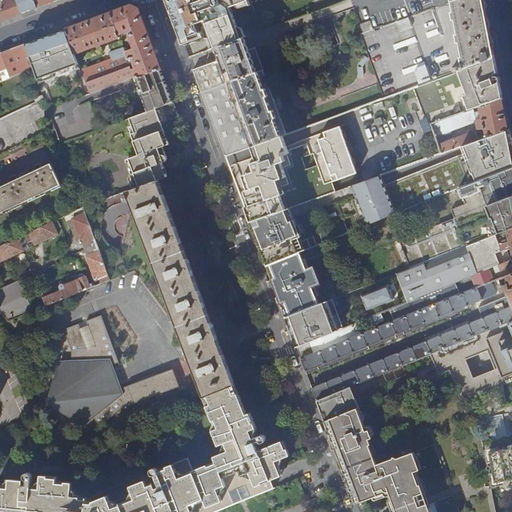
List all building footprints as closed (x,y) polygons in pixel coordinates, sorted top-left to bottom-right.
[(16,0),(9,0),(3,3),(0,17),(0,21),(21,14),(16,0)] [(16,0),(21,14),(38,8),(34,0),(16,0)] [(34,0),(38,8),(58,1),(57,0),(34,0)] [(208,27),(216,48),(219,47),(242,38),(233,13),(231,14),(229,8),(250,0),(249,0),(168,0),(168,1),(175,20),(182,39),(200,32),(196,24),(208,19),(209,24),(208,27)] [(452,1),(455,0),(352,0),(364,33),(452,1)] [(465,68),(495,57),(486,9),(483,0),(455,0),(452,1),(465,68)] [(91,94),(136,78),(161,69),(139,8),(132,5),(111,13),(119,34),(124,32),(125,34),(128,33),(128,32),(131,31),(132,34),(130,35),(134,43),(133,43),(135,48),(125,51),(128,60),(133,58),(136,68),(133,69),(131,66),(86,83),(91,94)] [(119,34),(111,13),(66,29),(76,54),(102,44),(104,47),(107,46),(106,43),(120,38),(120,37),(119,34)] [(41,39),(26,44),(34,67),(38,79),(54,73),(56,77),(73,71),(72,67),(80,64),(77,57),(76,54),(66,29),(41,39)] [(193,70),(202,92),(264,69),(256,47),(249,49),(245,37),(242,38),(219,47),(216,48),(221,60),(193,70)] [(25,71),(34,67),(26,44),(0,53),(0,78),(1,82),(24,70),(25,71)] [(82,70),(86,83),(131,66),(128,60),(125,51),(123,47),(110,53),(112,59),(82,70)] [(415,86),(431,128),(433,127),(432,124),(439,121),(450,117),(474,109),(479,107),(503,98),(499,77),(495,57),(465,68),(460,70),(415,86)] [(136,78),(148,112),(174,102),(161,69),(136,78)] [(202,92),(226,156),(287,133),(264,69),(202,92)] [(54,73),(38,79),(40,83),(56,77),(54,73)] [(465,145),(509,129),(506,112),(503,98),(479,107),(480,111),(475,113),(474,109),(450,117),(454,129),(477,121),(479,129),(484,128),(485,130),(483,130),(477,132),(476,130),(439,144),(442,153),(462,146),(465,145)] [(56,128),(62,144),(101,129),(90,101),(51,115),(56,128)] [(131,158),(141,187),(159,180),(164,178),(167,177),(162,163),(165,162),(167,161),(167,159),(167,158),(167,157),(166,156),(165,155),(164,155),(163,154),(162,155),(160,148),(166,146),(159,124),(179,117),(174,102),(148,112),(131,118),(133,125),(130,127),(140,154),(131,158)] [(443,133),(454,129),(450,117),(439,121),(443,133)] [(359,171),(341,125),(325,131),(327,135),(320,138),(321,142),(316,145),(319,153),(325,150),(333,174),(332,174),(334,180),(359,171)] [(381,175),(352,185),(355,195),(357,198),(353,200),(360,218),(361,218),(365,226),(446,194),(459,188),(511,166),(511,143),(509,129),(465,145),(467,152),(464,153),(384,185),(381,175)] [(253,221),(288,208),(283,193),(285,192),(283,185),(291,182),(285,165),(293,162),(289,152),(291,151),(290,148),(285,150),(286,152),(280,154),(279,151),(261,157),(261,158),(255,160),(254,161),(254,162),(253,162),(253,164),(253,166),(250,167),(247,174),(252,188),(249,189),(245,191),(250,205),(245,207),(251,222),(253,221)] [(0,214),(61,186),(51,164),(42,169),(40,166),(34,169),(35,172),(17,180),(16,177),(10,180),(11,183),(0,188),(0,214)] [(455,218),(511,195),(511,166),(459,188),(466,204),(452,210),(455,218)] [(243,175),(249,189),(252,188),(247,174),(243,175)] [(187,350),(205,397),(208,396),(210,395),(236,384),(218,337),(159,180),(141,187),(128,191),(130,195),(127,197),(128,200),(131,199),(187,350)] [(511,195),(455,218),(399,239),(410,268),(426,261),(509,229),(511,227),(511,195)] [(288,208),(253,221),(255,228),(265,255),(263,256),(267,265),(270,264),(300,252),(304,250),(292,217),(289,208),(288,208)] [(93,243),(96,241),(86,213),(73,219),(82,244),(92,240),(93,243)] [(253,221),(251,222),(263,256),(265,255),(255,228),(253,221)] [(59,234),(53,222),(30,233),(36,245),(59,234)] [(511,251),(511,227),(509,229),(426,261),(410,268),(397,273),(399,279),(428,268),(429,270),(470,254),(471,258),(492,249),(494,254),(502,251),(502,250),(511,248),(511,251)] [(0,246),(0,262),(25,251),(20,242),(22,240),(21,237),(0,246)] [(102,278),(103,283),(110,280),(98,247),(95,248),(96,252),(86,256),(95,281),(102,278)] [(272,280),(286,317),(319,303),(312,287),(321,284),(314,265),(307,268),(300,252),(270,264),(274,275),(274,276),(273,277),(272,278),(272,280)] [(404,290),(408,301),(425,294),(428,293),(462,279),(472,275),(489,268),(494,266),(509,260),(505,258),(490,265),(489,262),(484,260),(473,265),(475,270),(467,273),(465,268),(460,266),(403,289),(404,290)] [(511,270),(511,258),(509,260),(494,266),(496,272),(504,269),(510,266),(511,269),(511,270)] [(476,287),(477,286),(494,280),(489,268),(472,275),(473,278),(476,286),(476,287)] [(448,346),(511,319),(511,272),(502,276),(504,281),(500,283),(503,291),(507,289),(509,294),(478,307),(483,318),(425,341),(426,355),(448,346)] [(44,297),(47,306),(94,287),(92,283),(89,284),(86,276),(82,273),(77,276),(79,279),(64,285),(62,284),(61,284),(59,289),(60,291),(44,297)] [(366,318),(389,309),(408,301),(404,290),(367,306),(368,307),(349,314),(350,315),(317,328),(313,318),(345,306),(364,298),(381,291),(380,287),(386,285),(399,279),(397,273),(371,283),(319,303),(286,317),(297,346),(333,331),(347,326),(366,318)] [(462,279),(428,293),(431,298),(465,285),(464,282),(462,279)] [(0,313),(2,315),(8,321),(33,311),(21,280),(0,289),(0,313)] [(414,312),(419,325),(482,299),(477,286),(476,287),(476,286),(429,305),(414,312)] [(389,309),(394,320),(414,312),(429,305),(425,294),(408,301),(389,309)] [(368,307),(367,306),(364,298),(345,306),(349,314),(368,307)] [(301,358),(306,371),(419,325),(414,312),(394,320),(385,323),(371,329),(351,337),(329,346),(320,350),(301,358)] [(73,361),(111,365),(120,362),(102,315),(87,321),(89,325),(96,345),(89,348),(81,328),(79,324),(64,330),(72,349),(73,361)] [(351,337),(371,329),(369,326),(366,318),(347,326),(351,337)] [(426,355),(434,374),(437,373),(440,372),(441,371),(445,370),(458,402),(473,396),(511,380),(511,319),(448,346),(426,355)] [(371,329),(385,323),(383,320),(369,326),(371,329)] [(96,345),(89,325),(81,328),(89,348),(96,345)] [(297,346),(301,358),(320,350),(319,346),(328,342),(336,339),(333,331),(297,346)] [(350,387),(380,374),(426,355),(425,341),(312,388),(317,401),(344,389),(350,387)] [(122,394),(120,388),(115,374),(111,365),(73,361),(60,362),(60,365),(59,365),(59,369),(58,369),(58,372),(56,373),(56,377),(55,378),(55,382),(53,382),(53,387),(52,388),(52,393),(50,393),(50,401),(55,406),(56,405),(60,409),(61,408),(65,413),(66,412),(69,415),(70,414),(73,417),(74,417),(76,420),(78,419),(79,422),(81,421),(83,424),(92,417),(122,394)] [(122,394),(92,417),(99,425),(123,407),(179,386),(172,369),(120,388),(122,394)] [(511,380),(473,396),(480,416),(469,420),(474,434),(480,433),(490,481),(495,480),(495,482),(511,478),(511,380)] [(213,403),(210,404),(212,406),(212,408),(214,409),(215,410),(217,412),(218,414),(220,415),(222,416),(224,417),(226,417),(227,418),(229,418),(231,418),(234,418),(237,418),(238,418),(240,417),(251,413),(251,412),(247,414),(236,384),(210,395),(213,403)] [(344,389),(317,401),(319,408),(321,413),(324,420),(327,418),(351,408),(352,408),(356,406),(358,406),(355,399),(350,387),(344,389)] [(214,429),(218,441),(256,426),(251,413),(240,417),(238,418),(237,418),(234,418),(231,418),(229,418),(227,418),(226,417),(224,417),(222,416),(220,415),(218,414),(217,412),(215,410),(214,409),(212,408),(212,406),(210,404),(208,405),(214,420),(218,419),(220,427),(214,429)] [(429,511),(427,505),(424,498),(414,471),(416,470),(414,463),(417,462),(413,451),(386,461),(386,462),(377,466),(369,443),(370,443),(368,438),(371,436),(367,425),(364,426),(356,406),(352,408),(351,408),(327,418),(330,426),(329,426),(332,436),(330,436),(343,471),(345,470),(348,479),(346,480),(354,501),(356,503),(359,502),(366,499),(388,491),(395,511),(429,511)] [(50,476),(43,475),(41,489),(33,489),(34,475),(33,474),(32,473),(31,472),(30,472),(29,472),(28,473),(27,474),(26,475),(26,476),(26,478),(27,479),(28,480),(28,481),(10,479),(9,488),(0,487),(0,510),(7,511),(6,511),(210,511),(208,507),(223,501),(217,487),(225,483),(227,488),(244,481),(240,471),(248,468),(253,481),(260,479),(259,477),(267,474),(268,475),(278,471),(275,463),(289,457),(283,441),(259,451),(255,442),(259,441),(259,442),(260,443),(262,443),(263,443),(265,443),(266,442),(267,440),(267,439),(267,438),(266,437),(265,436),(264,435),(263,435),(261,435),(253,438),(251,430),(257,427),(256,426),(218,441),(219,445),(228,441),(231,449),(215,456),(216,461),(216,463),(209,466),(208,464),(193,470),(189,457),(159,469),(159,468),(157,466),(156,466),(154,466),(153,467),(152,468),(152,469),(151,470),(151,471),(151,472),(151,473),(152,474),(153,475),(155,476),(156,476),(157,475),(159,480),(149,485),(148,481),(133,488),(137,498),(115,507),(110,495),(95,501),(94,503),(91,503),(88,502),(89,498),(73,495),(74,482),(67,481),(67,484),(58,484),(59,479),(50,478),(50,476)] [(208,507),(210,511),(217,511),(249,499),(245,489),(280,475),(278,471),(268,475),(267,474),(259,477),(260,479),(253,481),(248,468),(240,471),(244,481),(227,488),(225,483),(217,487),(223,501),(208,507)] [(245,489),(249,499),(273,489),(270,482),(281,477),(280,475),(245,489)] [(133,488),(148,481),(147,479),(132,485),(133,488)]
